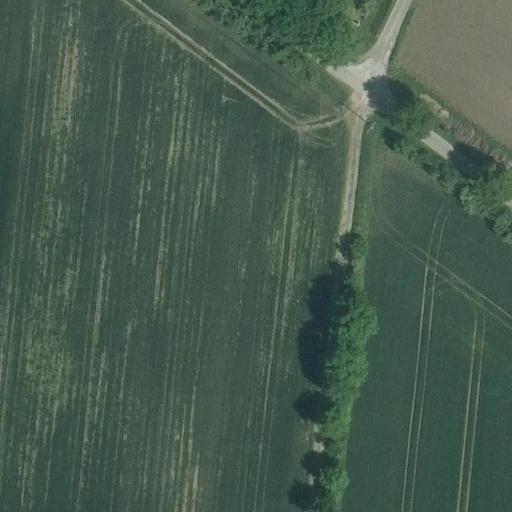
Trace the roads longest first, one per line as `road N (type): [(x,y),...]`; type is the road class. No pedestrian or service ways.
road 1 (track): [(371,87),(360,106),(313,511)]
road 2 (unclassified): [(511,194),(371,87)]
road 3 (unclassified): [(371,87),(252,0)]
